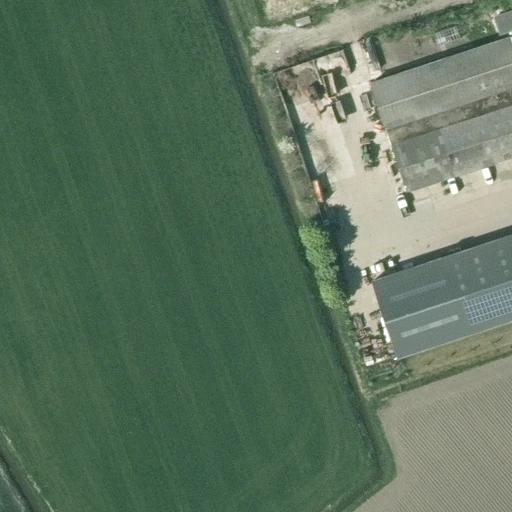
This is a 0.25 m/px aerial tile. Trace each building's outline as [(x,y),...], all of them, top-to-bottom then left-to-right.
[(511,11),(495,17),(501,34),(511,29),(511,11)] [(511,156),(511,41),(510,37),(371,83),(407,191),(511,156)] [(345,79),(371,71),(363,44),(337,52),(345,79)] [(480,243),(511,233),(511,209),(511,208),(473,220),(480,243)] [(396,267),(420,264),(418,253),(395,256),(396,267)] [(441,259),(369,283),(394,358),(466,335),(441,259)]
